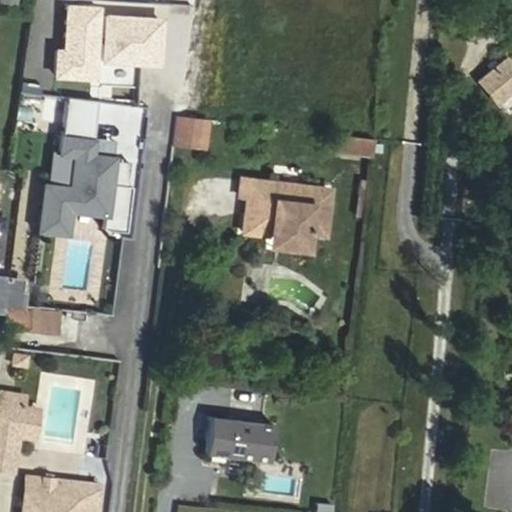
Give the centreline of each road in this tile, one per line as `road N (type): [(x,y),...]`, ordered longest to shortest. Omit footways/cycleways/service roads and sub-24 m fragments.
road 1 (unknown): [(423,511),(452,102),(467,68),(503,25)]
road 2 (unknown): [(105,511),(144,282),(154,37)]
road 3 (unknown): [(159,511),(193,228),(208,198),(228,191)]
